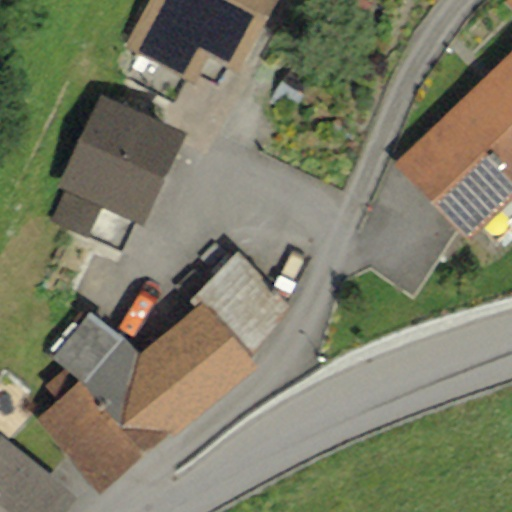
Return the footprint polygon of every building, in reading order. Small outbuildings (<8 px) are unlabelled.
[(296,0),(169,0),(140,48),(211,91),(228,62),(251,75),(296,0)] [(511,68),(411,160),(491,248),(511,229),(511,68)] [(101,102),(66,181),(140,214),(175,135),(101,102)] [(235,220),(181,276),(248,340),(302,284),(235,220)] [(195,303),(37,421),(92,493),(249,376),(195,303)] [(20,441),(0,465),(0,511),(91,511),(97,504),(20,441)]
